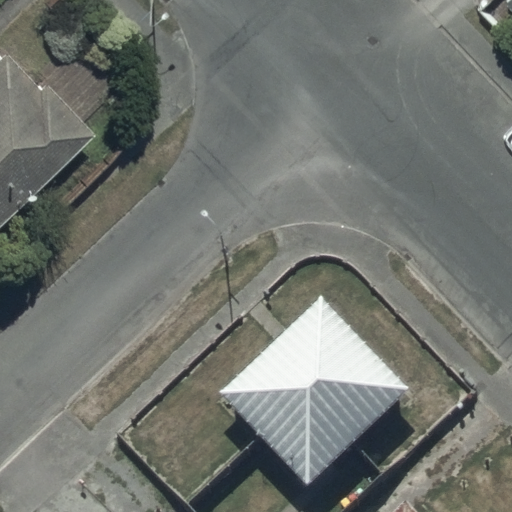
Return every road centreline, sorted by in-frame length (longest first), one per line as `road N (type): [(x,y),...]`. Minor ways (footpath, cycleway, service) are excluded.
road 1 (residential): [(0,397),(356,57)]
road 2 (residential): [(511,224),(356,57)]
